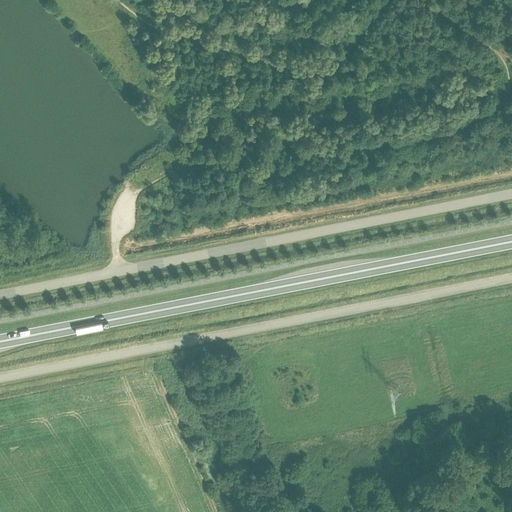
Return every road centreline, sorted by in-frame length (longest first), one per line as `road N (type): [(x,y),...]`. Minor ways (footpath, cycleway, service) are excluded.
road 1 (track): [(115,244),(136,193),(179,169),(270,148),(423,138),(461,129),(500,105),(508,89),(504,61),(423,0)]
road 2 (trunk): [(0,340),(511,237)]
road 3 (unclassified): [(0,294),(511,193)]
road 4 (unclassified): [(0,378),(511,278)]
road 5 (track): [(383,0),(342,58),(303,70),(156,27),(117,0)]
